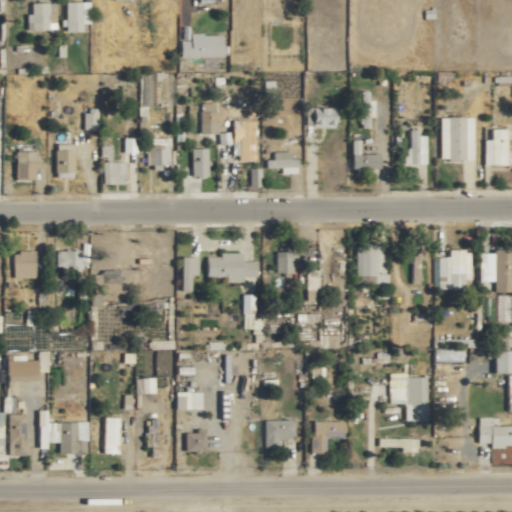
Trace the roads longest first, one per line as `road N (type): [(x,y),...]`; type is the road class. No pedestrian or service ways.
road 1 (residential): [(0,489),(511,484)]
road 2 (residential): [(0,212),(511,209)]
